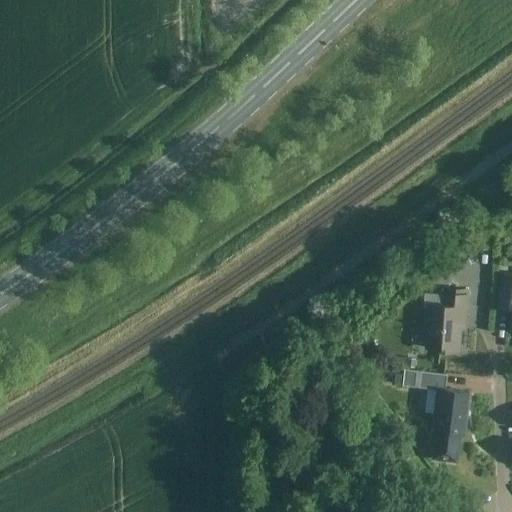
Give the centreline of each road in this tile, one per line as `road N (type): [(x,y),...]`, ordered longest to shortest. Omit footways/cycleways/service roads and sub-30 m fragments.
road 1 (primary): [(0,291),(192,149),(355,0)]
road 2 (track): [(511,143),(258,327)]
road 3 (residential): [(511,511),(496,344)]
